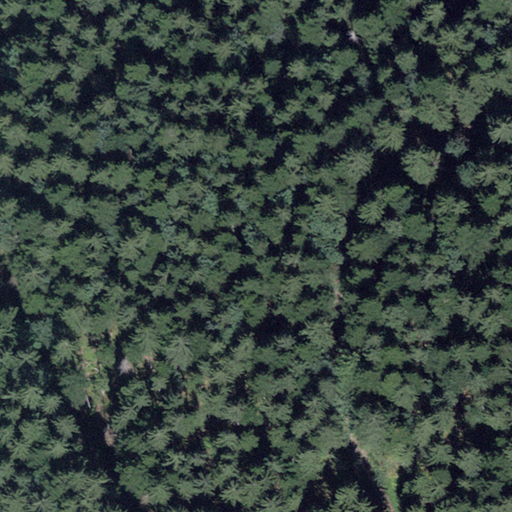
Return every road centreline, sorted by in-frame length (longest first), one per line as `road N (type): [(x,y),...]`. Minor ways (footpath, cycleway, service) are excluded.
road 1 (track): [(390,511),(346,416),(339,266),(361,209),(401,167),(511,99)]
road 2 (track): [(0,268),(44,377),(127,511)]
